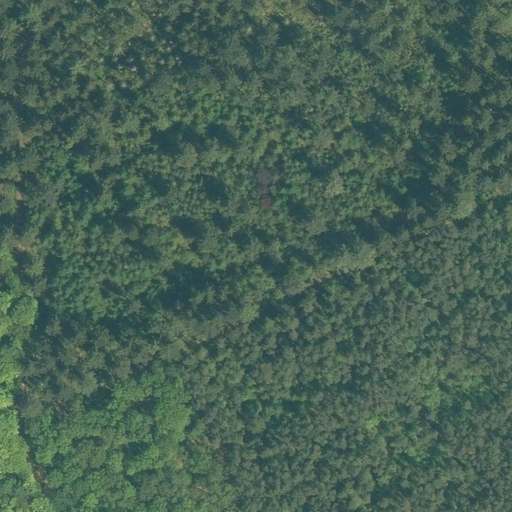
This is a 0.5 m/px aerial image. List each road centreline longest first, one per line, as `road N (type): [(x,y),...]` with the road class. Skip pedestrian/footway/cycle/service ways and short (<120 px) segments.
road 1 (track): [(511,191),(20,429)]
road 2 (track): [(58,511),(17,409),(22,0)]
